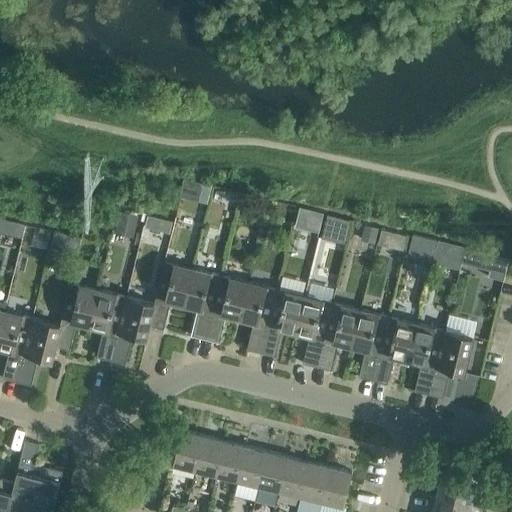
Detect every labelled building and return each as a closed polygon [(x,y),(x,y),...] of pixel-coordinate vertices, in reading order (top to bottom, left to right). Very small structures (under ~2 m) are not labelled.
[(328,213),(323,232),(346,238),(351,219),(328,213)] [(148,216),(145,226),(161,230),(170,232),(172,221),(163,219),(148,216)] [(17,223),(14,235),(23,237),(26,225),(17,223)] [(381,228),(378,243),(388,246),(392,231),(381,228)] [(67,234),(63,250),(77,253),(80,238),(67,234)] [(447,241),(442,261),(460,266),(466,247),(447,241)] [(466,247),(460,266),(465,267),(466,263),(490,270),(488,276),(504,280),(504,278),(509,258),(466,247)] [(171,301),(183,304),(192,267),(165,260),(155,301),(156,301),(150,325),(164,329),(171,301)] [(191,335),(206,339),(222,274),(192,267),(183,304),(198,308),(191,335)] [(226,315),(241,319),(250,281),(222,274),(206,339),(220,342),(226,315)] [(76,322),(91,326),(100,288),(70,281),(61,323),(62,323),(56,346),(56,347),(70,350),(76,322)] [(247,349),(262,353),(278,288),(250,281),(241,319),(254,322),(247,349)] [(97,356),(112,360),(127,295),(100,288),(91,326),(103,329),(97,356)] [(283,329),(297,332),(306,295),(278,288),(262,353),(276,356),(283,329)] [(147,340),(150,325),(156,301),(155,301),(127,295),(112,360),(126,363),(132,336),(147,340)] [(303,363),(319,367),(335,302),(306,295),(297,332),(309,335),(303,363)] [(338,342),(353,346),(362,309),(335,302),(319,367),(332,370),(338,342)] [(3,377),(17,381),(33,316),(5,309),(0,328),(0,347),(9,350),(3,377)] [(359,376),(374,380),(390,316),(362,309),(353,346),(365,349),(359,376)] [(52,361),(56,347),(56,346),(62,323),(61,323),(33,316),(17,381),(32,385),(38,358),(52,361)] [(394,356),(409,360),(418,323),(390,316),(374,380),(388,383),(394,356)] [(414,390),(430,394),(446,330),(418,323),(409,360),(421,363),(414,390)] [(446,330),(430,394),(443,397),(450,370),(464,373),(473,336),(446,330)] [(174,464),(195,469),(203,434),(182,429),(174,464)] [(195,469),(216,474),(224,439),(203,434),(195,469)] [(216,474),(237,479),(246,444),(224,439),(216,474)] [(25,440),(15,482),(6,509),(17,511),(52,511),(63,470),(49,467),(46,477),(32,474),(40,443),(25,440)] [(237,479),(258,484),(267,450),(246,444),(237,479)] [(258,484),(280,490),(288,455),(267,450),(258,484)] [(280,490),(300,495),(309,460),(288,455),(280,490)] [(300,495),(322,500),(330,465),(309,460),(300,495)] [(330,465),(322,500),(344,505),(352,470),(330,465)] [(442,474),(436,496),(471,504),(477,482),(442,474)] [(0,511),(5,511),(6,509),(15,482),(1,479),(0,484),(0,511)] [(436,496),(432,511),(469,511),(471,504),(436,496)] [(158,511),(184,511),(185,509),(161,503),(158,511)]
